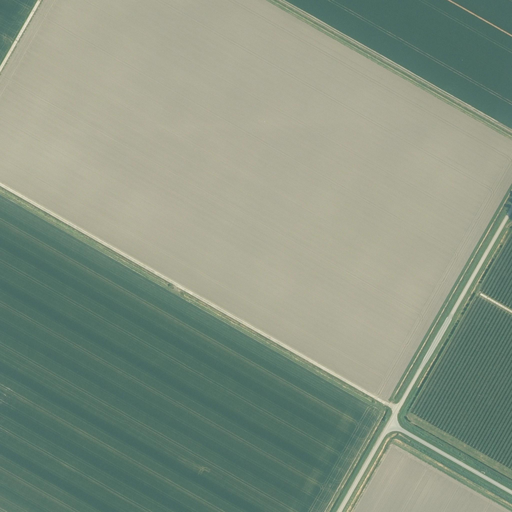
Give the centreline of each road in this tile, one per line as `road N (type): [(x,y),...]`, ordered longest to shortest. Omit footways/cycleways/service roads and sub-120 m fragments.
road 1 (track): [(0,185),(384,406),(392,420)]
road 2 (unclassified): [(392,420),(511,208)]
road 3 (unclassified): [(392,420),(511,492)]
